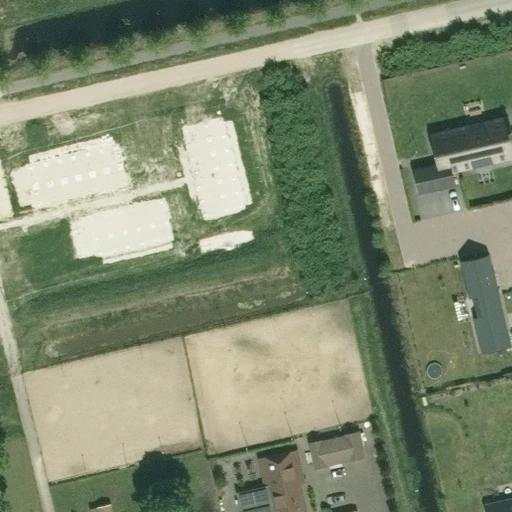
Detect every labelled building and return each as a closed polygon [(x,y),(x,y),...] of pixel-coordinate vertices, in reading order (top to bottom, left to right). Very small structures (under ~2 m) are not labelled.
[(510,125),(508,117),(483,122),(484,125),(471,127),(471,125),(431,134),(438,163),(413,169),(414,170),(415,170),(420,192),(419,193),(419,194),(456,186),(456,184),(455,184),(452,172),(474,167),(473,163),(491,159),(493,163),(511,158),(511,135),(511,131),(511,130),(511,128),(511,125),(510,125)] [(221,123),(185,132),(189,146),(224,137),(221,123)] [(224,137),(189,146),(192,160),(227,151),(224,137)] [(115,148),(101,152),(110,187),(124,183),(115,148)] [(227,151),(192,160),(195,174),(230,165),(227,151)] [(101,152),(87,155),(96,190),(110,187),(101,152)] [(87,155),(73,158),(82,193),(96,190),(87,155)] [(73,158),(59,161),(68,197),(82,193),(73,158)] [(59,161),(45,165),(53,200),(68,197),(59,161)] [(45,165),(31,168),(39,203),(53,200),(45,165)] [(230,165),(195,174),(199,188),(234,179),(230,165)] [(234,179),(199,188),(202,202),(237,193),(234,179)] [(237,193),(202,202),(205,216),(240,207),(237,193)] [(161,203),(147,206),(155,241),(169,238),(161,203)] [(147,206),(133,209),(141,244),(155,241),(147,206)] [(133,209),(119,213),(127,248),(141,244),(133,209)] [(119,213),(105,216),(113,251),(127,248),(119,213)] [(105,216),(91,219),(99,254),(113,251),(105,216)] [(473,318),(478,339),(507,333),(489,254),(460,261),(469,298),(473,297),(477,317),(473,318)] [(350,460),(363,457),(357,433),(309,444),(315,468),(328,465),(326,460),(349,455),(350,460)] [(271,511),(306,511),(300,483),(304,482),(297,451),(260,459),(266,487),(239,493),(242,511),(267,511),(271,511)] [(179,474),(193,474),(194,456),(179,455),(179,474)] [(488,511),(511,511),(511,500),(487,506),(488,511)] [(98,511),(112,511),(110,503),(97,506),(98,511)]
